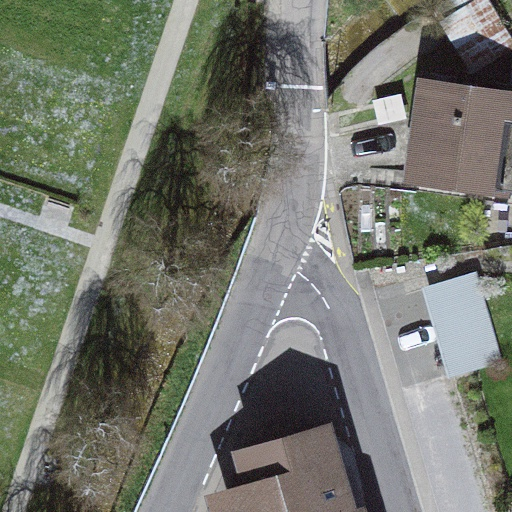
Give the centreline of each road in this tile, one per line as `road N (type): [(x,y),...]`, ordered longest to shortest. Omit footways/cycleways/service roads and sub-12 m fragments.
road 1 (residential): [(398,511),(333,306),(272,259)]
road 2 (residential): [(166,511),(272,259)]
road 3 (residential): [(272,259),(295,182),(303,0)]
